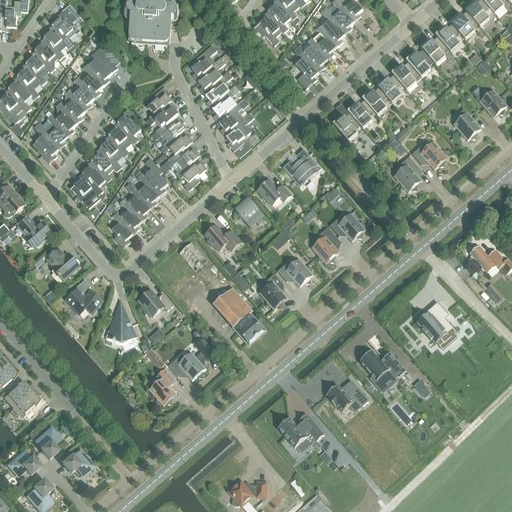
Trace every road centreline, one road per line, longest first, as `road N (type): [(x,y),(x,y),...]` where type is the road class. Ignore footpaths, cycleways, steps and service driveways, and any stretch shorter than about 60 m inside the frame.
road 1 (tertiary): [(119,511),(511,170)]
road 2 (residential): [(228,186),(412,23)]
road 3 (residential): [(228,186),(173,62),(188,44)]
road 4 (residential): [(126,277),(228,186)]
road 5 (residential): [(48,198),(125,87)]
road 6 (residential): [(82,424),(0,328)]
